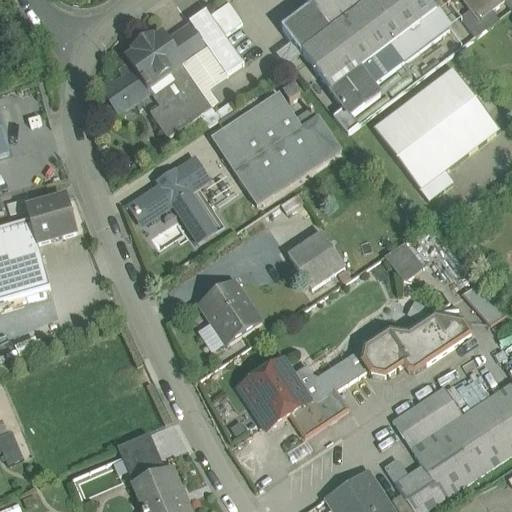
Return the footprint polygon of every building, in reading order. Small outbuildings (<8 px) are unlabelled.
[(304,0),(312,10),(332,35),(377,0),(304,0)] [(377,0),(332,35),(317,46),(346,85),(359,102),(374,90),(450,33),(424,0),(377,0)] [(459,0),(470,14),(478,25),(493,14),(505,5),(511,0),(459,0)] [(229,7),(210,20),(224,40),(243,27),(229,7)] [(312,10),(282,33),(302,59),(303,58),(302,57),(317,46),(332,35),(312,10)] [(493,14),(478,25),(470,14),(460,21),(476,42),(500,24),(493,14)] [(210,20),(207,16),(208,16),(207,15),(190,27),(207,52),(226,79),(244,67),(243,66),(242,67),(224,40),(210,20)] [(192,30),(167,47),(183,69),(207,52),(192,30)] [(165,44),(154,51),(149,44),(137,53),(142,60),(120,75),(125,82),(104,97),(117,115),(150,92),(183,69),(167,47),(165,44)] [(346,85),(317,46),(302,57),(303,58),(331,96),(346,85)] [(183,69),(150,92),(163,112),(152,120),(168,143),(213,112),(183,69)] [(454,75),(376,133),(421,194),(500,136),(454,75)] [(346,85),(331,96),(344,113),(358,102),(359,102),(346,85)] [(227,135),(215,142),(258,207),(344,149),(321,114),(302,127),(288,105),(304,95),(298,87),(245,122),(227,135)] [(359,102),(358,102),(365,111),(381,100),(375,93),(376,92),(374,90),(359,102)] [(358,102),(344,113),(344,114),(344,113),(346,113),(351,121),(352,121),(359,130),(360,130),(353,121),(365,111),(358,102)] [(239,113),(220,125),(227,135),(245,122),(239,113)] [(351,121),(346,113),(344,113),(344,114),(344,113),(334,121),(348,138),(359,130),(352,121),(351,121)] [(0,160),(10,158),(0,123),(0,160)] [(195,163),(174,177),(176,180),(133,208),(138,215),(135,216),(138,220),(140,219),(145,225),(171,207),(198,247),(216,236),(191,198),(210,186),(195,163)] [(29,203),(8,209),(11,219),(28,215),(32,213),(29,203)] [(32,213),(28,215),(31,226),(38,248),(77,237),(67,203),(32,213)] [(31,226),(0,235),(0,307),(51,293),(38,248),(31,226)] [(322,237),(288,259),(312,294),(345,271),(322,237)] [(405,247),(386,260),(404,284),(407,285),(424,272),(405,247)] [(266,264),(258,270),(269,286),(277,280),(266,264)] [(234,285),(200,308),(227,350),(262,327),(234,285)] [(482,289),(466,299),(474,312),(491,300),(482,289)] [(491,300),(474,312),(490,330),(508,318),(491,300)] [(409,339),(390,337),(366,352),(363,366),(369,375),(371,378),(385,381),(404,370),(409,376),(414,377),(471,339),(463,328),(435,322),(409,339)] [(366,352),(317,383),(313,382),(326,402),(317,407),(312,406),(290,421),(305,443),(349,414),(336,396),(369,375),(363,366),(366,352)] [(307,372),(303,371),(292,378),(287,371),(280,370),(266,379),(260,378),(243,389),(242,396),(265,431),(272,433),(290,421),(312,406),(317,407),(326,402),(313,382),(307,372)] [(511,387),(463,420),(412,454),(423,470),(446,504),(511,459),(511,387)] [(444,392),(393,425),(412,454),(463,420),(444,392)] [(0,437),(0,457),(5,468),(21,461),(9,433),(0,437)] [(149,438),(118,451),(123,462),(133,487),(135,491),(166,477),(149,438)] [(398,460),(384,468),(393,483),(407,476),(398,460)] [(123,462),(72,484),(83,509),(133,487),(123,462)] [(423,470),(396,489),(411,511),(433,511),(446,504),(423,470)] [(166,477),(135,491),(144,511),(187,511),(185,506),(184,506),(178,493),(182,491),(174,474),(166,477)] [(387,511),(365,478),(329,502),(335,511),(387,511)]
